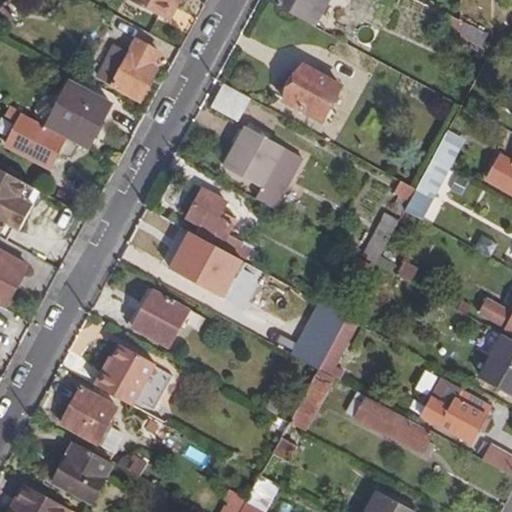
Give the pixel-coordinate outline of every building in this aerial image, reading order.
[(127,0),(162,19),(172,0),(127,0)] [(168,21),(179,0),(172,0),(162,19),(168,21)] [(267,0),(267,1),(313,26),(327,0),(267,0)] [(460,24),(460,21),(446,15),(441,24),(459,35),(460,24)] [(481,35),(460,24),(459,35),(459,37),(479,48),(481,35)] [(136,43),(127,58),(122,68),(108,61),(98,80),(139,103),(156,72),(151,69),(158,55),(136,43)] [(122,68),(127,58),(114,51),(108,61),(122,68)] [(295,80),(290,76),(277,97),(322,122),(341,88),(302,66),(295,80)] [(237,122),(250,99),(223,84),(211,107),(237,122)] [(78,144),(87,149),(110,106),(72,85),(48,128),(78,144)] [(78,144),(48,128),(9,107),(3,118),(8,121),(17,126),(6,148),(49,171),(56,158),(62,162),(71,159),(78,144)] [(0,136),(0,144),(6,148),(17,126),(8,121),(0,136)] [(255,198),(274,209),(302,158),(247,128),(224,167),(262,188),(255,198)] [(463,143),(446,134),(433,160),(449,169),(463,143)] [(487,180),(511,194),(511,162),(500,156),(487,180)] [(449,169),(433,160),(417,190),(416,191),(432,200),(449,169)] [(0,204),(26,219),(33,206),(27,202),(20,198),(27,185),(0,169),(0,204)] [(393,196),(409,204),(416,191),(400,182),(393,196)] [(27,202),(34,188),(27,185),(20,198),(27,202)] [(227,203),(203,191),(186,220),(201,228),(198,233),(245,259),(250,248),(231,237),(239,222),(222,213),(227,203)] [(0,215),(21,227),(26,219),(0,204),(0,215)] [(19,231),(21,227),(0,215),(0,221),(13,228),(19,231)] [(376,265),(399,222),(386,215),(362,257),(376,265)] [(0,238),(5,241),(13,228),(0,221),(0,238)] [(242,261),(189,232),(169,269),(222,298),(242,261)] [(480,233),(472,247),(489,257),(498,243),(480,233)] [(0,253),(0,302),(6,305),(26,269),(0,253)] [(393,277),(408,284),(416,267),(401,261),(393,277)] [(189,310),(149,288),(127,326),(169,348),(189,310)] [(511,313),(487,300),(479,315),(511,332),(511,313)] [(347,318),(321,304),(311,321),(338,335),(347,318)] [(511,392),(511,338),(504,334),(482,376),(511,392)] [(328,353),(302,339),(292,356),(318,371),(328,353)] [(345,348),(336,342),(320,370),(330,375),(345,348)] [(105,367),(95,385),(134,406),(157,365),(121,346),(114,359),(109,370),(105,367)] [(110,357),(105,367),(109,370),(114,359),(110,357)] [(318,371),(289,424),(303,432),(332,378),(318,371)] [(117,408),(82,388),(61,423),(97,443),(117,408)] [(450,411),(433,402),(427,415),(443,425),(441,428),(470,444),(479,430),(483,432),(490,419),(486,417),(490,407),(460,391),(450,411)] [(433,435),(359,396),(349,414),(423,453),(433,435)] [(296,446),(281,439),(273,454),(287,462),(296,446)] [(112,464),(75,444),(54,483),(91,503),(112,464)] [(511,474),(511,455),(493,445),(485,460),(511,474)] [(261,476),(246,503),(262,511),(277,485),(261,476)] [(31,488),(27,486),(15,506),(20,509),(31,488)] [(15,506),(12,511),(68,511),(70,509),(31,488),(20,509),(15,506)] [(367,511),(415,511),(379,492),(367,511)] [(246,503),(241,511),(262,511),(246,503)]
